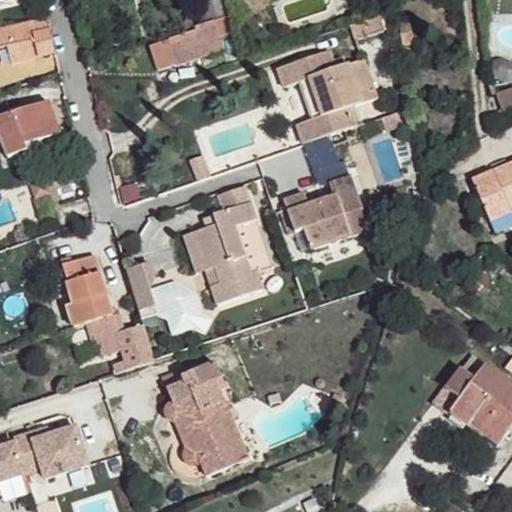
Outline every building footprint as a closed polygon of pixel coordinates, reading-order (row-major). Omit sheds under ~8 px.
[(204,18),(206,24),(214,22),(232,15),(228,0),(221,0),(207,5),(204,18)] [(388,14),(369,20),(374,41),(393,36),(388,14)] [(53,46),(47,18),(0,29),(0,48),(6,47),(11,63),(33,57),(32,50),(53,46)] [(206,24),(196,27),(198,33),(145,51),(148,61),(163,56),(167,70),(180,65),(175,53),(220,38),(214,22),(206,24)] [(413,23),(400,26),(403,46),(416,44),(413,23)] [(226,50),(220,38),(175,53),(180,65),(226,50)] [(302,84),(314,122),(348,111),(378,100),(364,61),(336,70),(330,52),(279,70),(286,88),(302,84)] [(511,90),(498,96),(504,116),(511,113),(511,90)] [(51,103),(0,120),(0,130),(9,159),(29,153),(28,148),(62,136),(51,103)] [(294,129),(301,148),(355,129),(348,111),(314,122),(294,129)] [(511,165),(473,182),(492,224),(511,214),(511,212),(511,211),(511,210),(511,165)] [(353,179),(329,189),(333,200),(313,206),(309,194),(285,203),(297,236),(303,234),(311,254),(371,231),(353,179)] [(206,233),(196,237),(209,275),(219,271),(225,286),(214,290),(221,308),(267,291),(261,273),(251,276),(236,232),(259,224),(245,190),(218,200),(224,215),(212,220),(216,230),(206,233)] [(511,214),(492,224),(495,234),(511,226),(511,214)] [(203,223),(206,233),(216,230),(212,220),(203,223)] [(209,275),(196,237),(186,240),(199,279),(209,275)] [(112,367),(117,378),(156,364),(145,326),(127,330),(122,315),(116,316),(97,257),(62,268),(73,302),(65,305),(74,329),(85,326),(90,342),(97,341),(102,357),(120,352),(124,363),(112,367)] [(127,276),(135,298),(151,293),(156,282),(152,268),(127,276)] [(209,275),(214,290),(225,286),(219,271),(209,275)] [(135,298),(143,321),(158,316),(151,293),(135,298)] [(176,423),(178,427),(228,407),(234,404),(218,365),(184,379),(187,385),(169,391),(173,403),(168,409),(167,416),(171,421),(176,423)] [(452,414),(471,428),(477,419),(507,439),(511,431),(511,386),(487,369),(477,382),(461,370),(446,390),(461,401),(452,414)] [(228,407),(178,427),(186,451),(186,460),(188,463),(190,465),(194,466),(202,464),(208,480),(250,462),(228,407)] [(477,419),(471,428),(500,448),(507,439),(477,419)] [(15,443),(17,447),(0,452),(0,499),(3,499),(0,490),(0,487),(43,473),(47,482),(89,468),(77,431),(51,439),(49,432),(15,443)]
